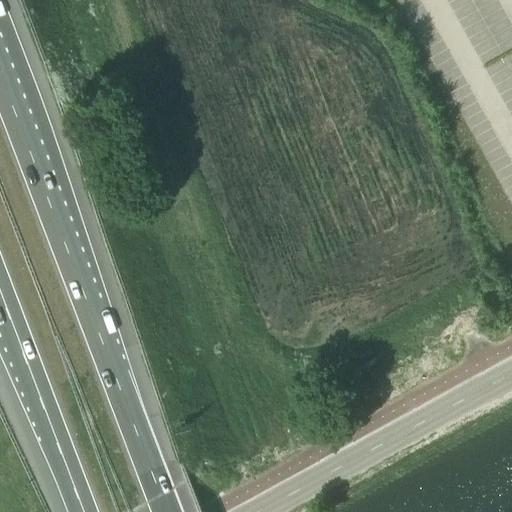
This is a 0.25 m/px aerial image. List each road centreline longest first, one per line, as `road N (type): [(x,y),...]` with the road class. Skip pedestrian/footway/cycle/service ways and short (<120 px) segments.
road 1 (motorway): [(167,511),(0,81)]
road 2 (unclassified): [(257,511),(511,373)]
road 3 (motorway): [(0,294),(82,511)]
